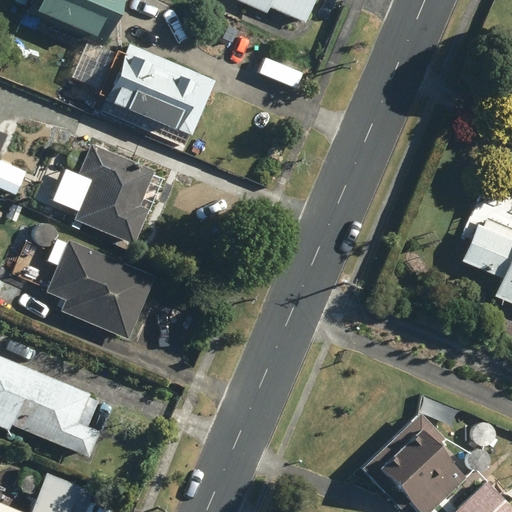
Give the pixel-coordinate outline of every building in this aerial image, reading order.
[(23,0),(19,10),(96,44),(115,0),(23,0)] [(231,0),(258,12),(261,6),(298,22),(307,0),(231,0)] [(207,78),(121,41),(92,108),(131,125),(135,115),(183,136),(207,78)] [(89,109),(30,87),(19,118),(77,140),(89,109)] [(141,120),(137,130),(151,136),(155,126),(141,120)] [(147,168),(83,143),(71,173),(83,178),(66,220),(126,244),(139,213),(144,215),(158,178),(145,172),(147,168)] [(486,294),(511,304),(511,228),(479,215),(475,226),(469,223),(454,260),(493,276),(486,294)] [(147,275),(60,238),(58,241),(48,237),(39,259),(49,264),(38,290),(57,298),(52,310),(120,339),(147,275)] [(0,427),(2,429),(4,425),(81,456),(92,430),(81,425),(92,400),(81,395),(82,392),(0,357),(0,427)] [(442,492),(459,475),(428,444),(436,436),(412,411),(353,467),(393,508),(402,500),(413,511),(421,511),(424,509),(427,511),(511,511),(479,479),(454,504),(442,492)] [(16,511),(0,505),(0,511),(77,511),(86,490),(38,470),(21,511),(16,511)]
